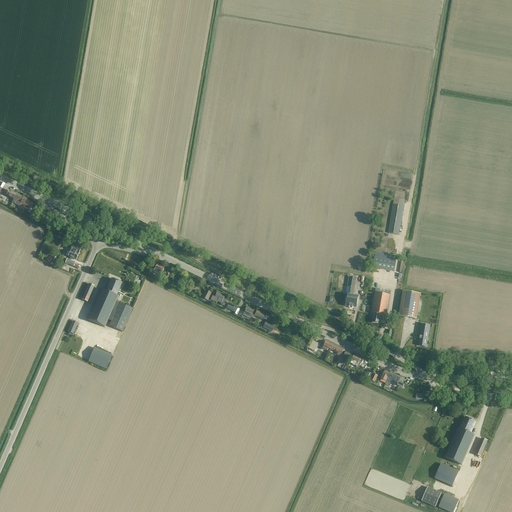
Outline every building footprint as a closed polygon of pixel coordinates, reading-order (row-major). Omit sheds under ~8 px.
[(9,191),(6,196),(13,199),(16,194),(9,191)] [(13,200),(12,202),(19,206),(24,208),(25,205),(28,206),(30,209),(34,205),(32,202),(31,201),(27,200),(23,198),(16,194),(13,199),(13,200)] [(393,205),(388,233),(392,234),(399,235),(403,206),(404,202),(404,200),(394,198),(393,205)] [(68,251),(66,255),(68,256),(76,260),(81,250),(72,246),(70,252),(68,251)] [(369,264),(373,265),(372,268),(374,268),(394,272),(397,256),(376,252),(375,258),(370,257),(369,264)] [(157,264),(153,272),(161,276),(165,267),(157,264)] [(346,294),(345,302),(346,302),(346,303),(345,306),(349,307),(353,308),(356,308),(357,305),(358,297),(354,296),(355,290),(355,288),(357,278),(350,277),(349,277),(349,278),(348,285),(347,287),(346,293),(346,294)] [(102,290),(88,320),(104,327),(105,325),(116,302),(118,297),(116,296),(122,284),(111,279),(106,292),(102,290)] [(89,284),(82,300),(87,302),(94,287),(89,284)] [(390,291),(375,289),(375,293),(371,314),(373,314),(371,323),(380,325),(382,315),(386,316),(390,295),(390,291)] [(206,290),(203,295),(201,298),(208,301),(209,299),(212,293),(206,290)] [(403,291),(399,317),(405,318),(417,320),(420,301),(421,294),(403,291)] [(217,301),(221,303),(220,305),(224,306),(227,300),(224,298),(224,297),(217,293),(215,297),(213,295),(210,300),(216,303),(217,301)] [(119,303),(109,326),(122,332),(132,309),(119,303)] [(250,319),(250,317),(253,319),(254,316),(263,320),(265,315),(257,311),(256,312),(247,307),(244,312),(243,315),(250,319)] [(68,332),(73,334),(78,323),(73,321),(68,332)] [(266,322),(263,328),(268,331),(269,331),(272,325),(266,322)] [(421,324),(418,346),(426,347),(430,326),(421,324)] [(313,341),(309,349),(314,351),(318,343),(313,341)] [(328,349),(330,350),(333,344),(326,341),(322,348),(327,351),(328,349)] [(333,344),(330,350),(333,351),(338,353),(341,355),(344,349),(333,344)] [(112,356),(94,348),(89,361),(88,362),(106,370),(112,356)] [(351,355),(346,352),(341,363),(346,365),(351,355)] [(354,355),(350,364),(357,367),(358,366),(365,369),(368,363),(361,360),(361,359),(354,355)] [(385,371),(381,379),(382,379),(384,380),(383,382),(383,383),(385,384),(386,382),(387,381),(388,378),(387,378),(389,373),(385,371)] [(386,382),(387,382),(390,383),(394,385),(396,382),(395,382),(397,377),(389,373),(387,378),(388,378),(387,381),(386,382)] [(458,428),(445,458),(462,465),(475,436),(470,434),(476,422),(465,417),(460,429),(458,428)] [(481,457),(482,457),(483,454),(482,453),(487,441),(482,439),(475,454),(481,457)] [(452,486),(459,472),(441,464),(435,479),(452,486)] [(422,501),(435,507),(441,494),(428,488),(422,501)] [(453,511),(459,500),(444,494),(439,508),(448,511),(453,511)]
